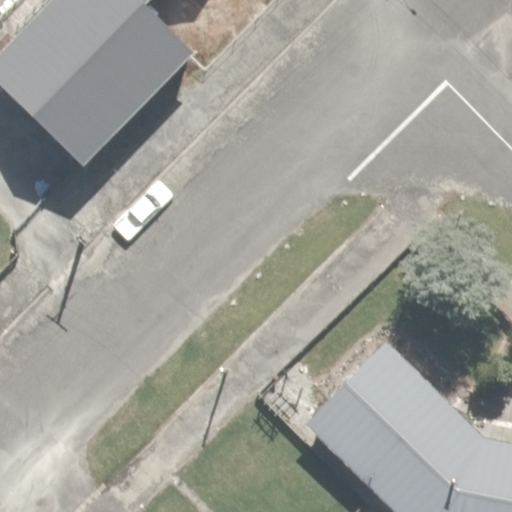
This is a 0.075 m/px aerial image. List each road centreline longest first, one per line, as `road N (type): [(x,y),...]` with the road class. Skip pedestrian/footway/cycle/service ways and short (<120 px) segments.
road 1 (residential): [(0,439),(404,27)]
road 2 (residential): [(511,140),(404,27)]
